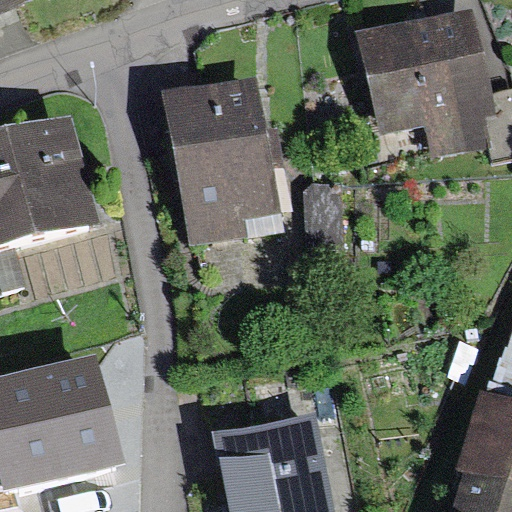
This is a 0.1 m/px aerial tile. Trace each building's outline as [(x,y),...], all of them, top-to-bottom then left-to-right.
[(501,125),(476,23),(365,50),(389,149),(434,138),(442,169),(494,157),(487,128),(501,125)] [(283,223),(258,100),(167,118),(195,259),(247,249),(244,231),(283,223)] [(0,159),(0,269),(99,244),(72,141),(0,159)] [(0,511),(38,511),(123,490),(95,383),(0,408),(0,511)] [(456,511),(511,511),(511,421),(487,414),(456,511)] [(223,461),(234,511),(331,511),(315,439),(223,461)]
